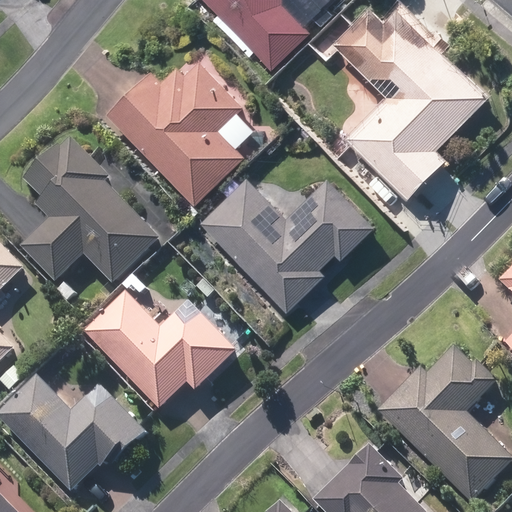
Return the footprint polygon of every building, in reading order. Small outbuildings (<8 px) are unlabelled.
[(219,0),(275,62),(315,26),(291,0),(219,0)] [(326,24),(338,11),(326,0),(315,12),(326,24)] [(353,140),(415,201),(454,162),(444,153),(497,99),(408,12),(394,26),(378,9),(341,46),(395,98),(353,140)] [(320,47),(330,57),(339,48),(329,38),(320,47)] [(114,110),(200,201),(250,152),(243,144),(262,127),(245,109),(251,103),(206,57),(191,72),(183,64),(168,79),(158,68),(114,110)] [(336,147),(345,156),(353,148),(344,139),(336,147)] [(92,256),(120,285),(166,241),(113,186),(117,181),(81,143),(70,153),(67,149),(33,182),(52,202),(44,209),(56,221),(28,249),(62,284),(92,256)] [(207,224),(293,314),(331,278),(324,271),(341,255),(348,262),(381,230),(335,182),(293,221),(254,179),(207,224)] [(190,209),(198,217),(202,212),(195,205),(190,209)] [(0,369),(20,350),(0,329),(0,300),(30,271),(0,239),(0,369)] [(61,291),(71,302),(79,295),(69,284),(61,291)] [(92,335),(166,411),(194,384),(202,393),(243,353),(195,303),(168,330),(133,295),(92,335)] [(0,324),(1,326),(8,323),(8,316),(2,311),(0,312),(0,324)] [(385,413),(477,505),(511,470),(511,453),(473,415),(504,384),(483,364),(480,367),(463,351),(436,378),(427,371),(385,413)] [(4,383),(15,393),(29,379),(19,368),(4,383)] [(5,419),(78,494),(107,467),(110,471),(116,463),(121,468),(154,436),(121,402),(108,415),(95,401),(80,415),(45,380),(5,419)] [(98,400),(109,410),(119,400),(108,389),(98,400)] [(428,511),(405,487),(409,483),(377,449),(321,503),(329,511),(428,511)] [(21,511),(5,495),(4,496),(0,492),(0,490),(4,491),(9,486),(10,478),(4,472),(0,471),(0,511),(21,511)]
